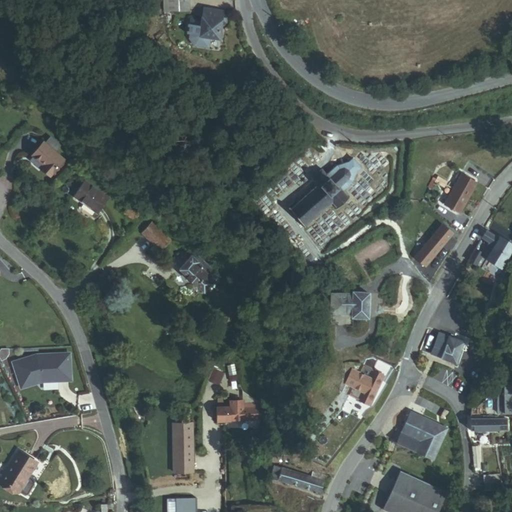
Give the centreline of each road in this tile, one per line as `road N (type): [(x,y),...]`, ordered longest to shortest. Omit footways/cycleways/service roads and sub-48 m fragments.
road 1 (residential): [(511,121),(404,136),(323,128),(266,73),(249,38),(245,0)]
road 2 (residential): [(123,511),(104,405),(77,329),(50,287),(0,240)]
road 3 (tertiary): [(511,77),(407,102),(349,98),(300,67),(260,0)]
road 4 (residential): [(406,372),(426,317),(511,174)]
road 5 (residential): [(466,511),(470,466),(459,407),(446,390),(406,372)]
road 6 (residential): [(332,511),(343,477),(406,372)]
